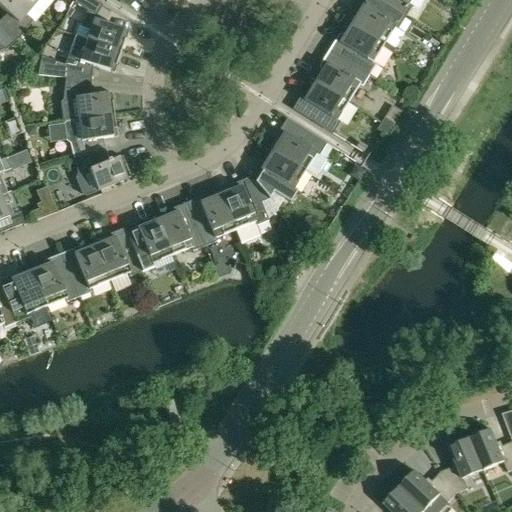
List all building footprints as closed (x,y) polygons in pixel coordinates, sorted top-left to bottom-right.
[(0,0),(0,8),(8,15),(0,21),(0,26),(14,43),(24,34),(23,33),(32,22),(25,16),(32,7),(24,0),(0,0)] [(92,0),(76,0),(75,3),(96,16),(102,6),(92,0)] [(362,7),(351,25),(383,46),(394,28),(397,30),(404,19),(374,0),(360,0),(357,5),(362,7)] [(374,0),(404,19),(411,8),(408,6),(411,0),(374,0)] [(94,20),(87,41),(121,53),(128,32),(94,20)] [(335,41),(329,52),(368,76),(375,65),(372,63),(383,46),(351,25),(340,43),(335,41)] [(0,66),(10,60),(5,51),(14,43),(0,26),(0,66)] [(113,74),(121,53),(87,41),(75,37),(64,66),(41,57),(37,75),(65,79),(90,81),(92,66),(113,74)] [(326,65),(315,83),(347,103),(358,86),(361,87),(368,76),(329,52),(322,63),(326,65)] [(65,121),(65,122),(114,115),(111,94),(89,96),(90,81),(65,79),(63,103),(65,121)] [(292,110),(332,134),(339,123),(336,121),(347,103),(315,83),(304,101),(300,98),(292,110)] [(68,146),(73,159),(98,153),(94,140),(117,138),(114,115),(65,122),(62,126),(64,142),(68,146)] [(384,119),(380,124),(389,129),(393,124),(384,119)] [(326,145),(286,120),(279,132),(283,134),(272,152),(304,172),(316,154),(319,156),(326,145)] [(377,130),(386,135),(389,129),(380,124),(377,130)] [(358,142),(355,148),(363,153),(367,147),(358,142)] [(268,200),(273,193),(289,203),(296,192),(293,190),(304,172),(272,152),(261,170),(257,167),(250,178),(268,200)] [(73,159),(73,160),(78,173),(76,178),(81,193),(85,195),(130,179),(123,158),(101,165),(98,153),(73,159)] [(0,198),(0,197),(0,173),(10,169),(6,159),(0,160),(0,198)] [(349,176),(352,178),(359,182),(365,173),(355,166),(349,176)] [(240,188),(220,196),(235,231),(254,223),(255,227),(268,221),(261,203),(268,200),(250,178),(238,183),(240,188)] [(199,199),(187,204),(205,247),(217,242),(215,239),(235,231),(220,196),(201,203),(199,199)] [(8,218),(0,198),(0,233),(23,224),(19,213),(8,218)] [(44,216),(55,212),(51,201),(44,204),(42,210),(44,216)] [(176,213),(157,221),(172,257),(191,249),(192,252),(205,247),(187,204),(175,209),(176,213)] [(136,224),(124,229),(142,273),(154,268),(152,265),(172,257),(157,221),(138,229),(136,224)] [(129,278),(141,273),(142,273),(124,229),(112,234),(113,239),(94,247),(109,282),(128,274),(129,278)] [(73,250),(61,255),(78,298),(91,293),(89,290),(109,282),(94,247),(75,255),(73,250)] [(50,264),(31,272),(46,308),(65,300),(66,303),(78,298),(61,255),(49,260),(50,264)] [(10,276),(0,279),(0,286),(15,324),(28,319),(26,316),(46,308),(31,272),(12,280),(10,276)] [(3,329),(15,324),(0,286),(0,326),(2,325),(3,329)] [(78,309),(100,304),(99,297),(76,302),(78,309)] [(511,409),(502,414),(510,437),(511,436),(511,409)] [(492,431),(470,439),(484,471),(504,464),(507,473),(511,471),(511,443),(498,448),(492,431)] [(441,472),(441,473),(457,494),(468,490),(464,479),(484,471),(470,439),(449,447),(457,467),(441,472)] [(415,472),(399,488),(424,511),(425,511),(439,497),(448,504),(457,494),(441,473),(429,485),(415,472)] [(391,511),(424,511),(399,488),(384,505),(391,511)]
